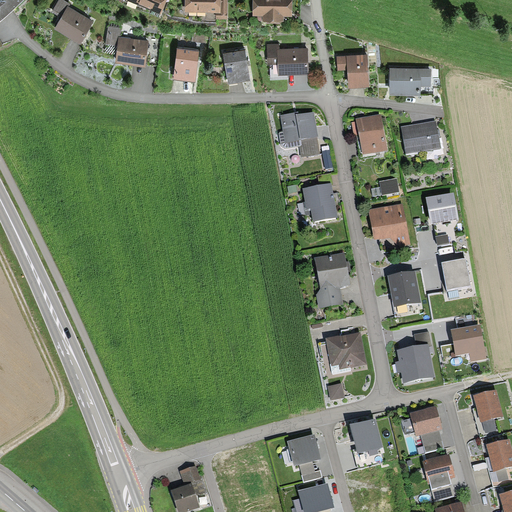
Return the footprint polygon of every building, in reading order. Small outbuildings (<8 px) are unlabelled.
[(0,0),(0,13),(17,0),(0,0)] [(52,26),(78,41),(91,20),(65,5),(67,2),(63,0),(56,0),(50,11),(58,17),(52,26)] [(127,0),(158,13),(162,0),(127,0)] [(219,11),(218,0),(185,0),(185,12),(219,11)] [(290,16),(289,0),(252,0),(252,16),(290,16)] [(114,62),(143,65),(145,40),(117,37),(118,27),(107,26),(106,45),(115,46),(114,62)] [(190,47),(203,49),(204,37),(192,36),(190,47)] [(277,72),(307,71),(307,48),(279,49),(279,43),(267,43),(267,62),(277,61),(277,72)] [(174,78),(192,79),(195,51),(177,49),(174,78)] [(227,80),(247,77),(242,49),(223,53),(227,80)] [(360,85),(370,85),(368,53),(336,55),(337,68),(349,67),(350,86),(360,85)] [(431,67),(390,66),(389,92),(400,92),(421,92),(421,84),(431,85),(431,67)] [(314,114),(297,117),(296,114),(280,117),(285,145),(299,143),(301,157),(320,154),(317,139),(319,139),(314,114)] [(356,121),(363,157),(389,152),(382,116),(356,121)] [(416,126),(402,128),(406,155),(441,149),(436,122),(416,126)] [(330,151),(322,152),(326,170),(333,168),(330,151)] [(318,177),(320,187),(330,185),(331,187),(334,187),(331,174),(318,177)] [(396,180),(380,183),(382,197),(399,193),(396,180)] [(297,185),(287,187),(288,194),(298,192),(297,185)] [(313,223),(337,219),(331,187),(330,185),(320,187),(303,190),(308,212),(311,211),(313,223)] [(458,222),(454,197),(426,201),(431,226),(434,226),(438,247),(455,244),(452,224),(458,222)] [(411,245),(403,206),(370,212),(375,242),(392,238),(394,248),(411,245)] [(350,286),(344,256),(314,262),(320,292),(316,293),(320,309),(343,305),(340,288),(350,286)] [(470,288),(465,262),(443,266),(448,293),(470,288)] [(422,304),(415,273),(388,278),(396,317),(421,312),(419,305),(422,304)] [(456,319),(458,331),(478,327),(476,316),(456,319)] [(487,360),(481,327),(478,327),(458,331),(451,332),(455,358),(469,355),(471,363),(487,360)] [(429,333),(414,335),(417,348),(397,352),(403,385),(435,379),(429,348),(432,348),(429,333)] [(353,373),(352,368),(366,366),(360,335),(328,342),(329,344),(320,346),(324,362),(322,363),(325,379),(353,373)] [(331,400),(344,397),(341,384),(328,387),(331,400)] [(504,417),(497,392),(474,399),(485,435),(497,432),(493,420),(504,417)] [(442,429),(436,406),(410,413),(412,419),(402,422),(405,435),(415,432),(416,437),(420,435),(425,453),(444,448),(439,430),(442,429)] [(384,453),(375,419),(350,424),(359,453),(368,451),(370,457),(384,453)] [(314,434),(288,442),(294,466),(299,465),(313,461),(321,459),(314,434)] [(511,469),(511,448),(510,441),(486,447),(489,459),(486,459),(493,488),(511,484),(508,471),(511,469)] [(455,477),(449,455),(423,462),(429,483),(431,482),(436,500),(454,495),(449,478),(455,477)] [(313,461),(299,465),(304,482),(322,477),(320,471),(316,472),(313,461)] [(196,466),(180,471),(184,485),(200,479),(196,466)] [(178,511),(185,511),(200,507),(191,483),(171,490),(178,511)] [(327,483),(298,491),(300,500),(294,501),(296,511),(316,511),(330,508),(334,507),(331,497),(327,483)] [(503,511),(511,511),(511,493),(500,497),(503,511)] [(465,511),(462,502),(436,509),(437,511),(465,511)]
